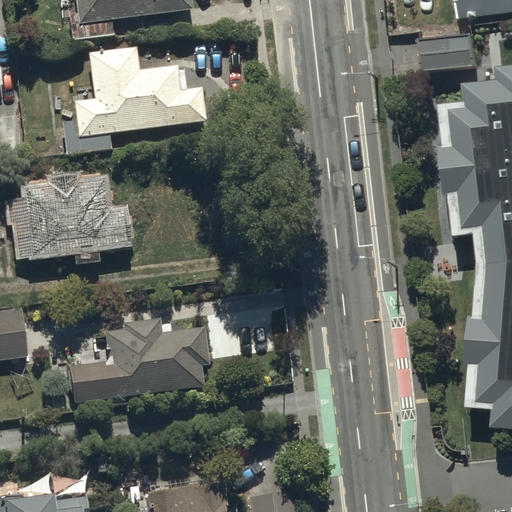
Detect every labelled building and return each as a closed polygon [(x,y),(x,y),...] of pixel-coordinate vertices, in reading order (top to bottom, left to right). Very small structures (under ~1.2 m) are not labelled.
[(72,0),(75,20),(69,21),(72,47),(111,43),(109,28),(191,19),(189,0),(72,0)] [(511,0),(455,0),(457,19),(463,19),(463,22),(511,18),(511,0)] [(420,44),(423,75),(479,69),(476,38),(420,44)] [(135,56),(87,60),(93,108),(72,110),(74,129),(63,130),(65,161),(111,157),(109,140),(204,132),(201,96),(184,98),(182,72),(137,76),(135,56)] [(511,79),(501,81),(502,95),(470,96),(470,116),(440,126),(459,250),(474,251),(479,333),(469,335),(471,423),(490,425),(493,443),(511,444),(511,79)] [(17,117),(0,118),(0,159),(21,158),(17,117)] [(27,267),(27,270),(73,266),(74,273),(97,272),(97,261),(128,259),(128,246),(131,246),(129,224),(126,225),(126,216),(107,217),(105,185),(78,187),(78,184),(44,186),(44,193),(18,195),(18,208),(4,209),(5,233),(11,233),(13,268),(27,267)] [(0,319),(0,367),(25,365),(20,318),(0,319)] [(121,340),(105,341),(107,369),(69,372),(72,411),(203,395),(201,375),(208,375),(204,337),(161,341),(159,327),(120,331),(121,340)] [(201,506),(200,497),(144,502),(144,511),(296,511),(295,499),(248,503),(249,511),(235,511),(236,510),(224,511),(223,504),(201,506)] [(85,511),(84,503),(20,508),(20,504),(0,505),(0,511),(85,511)]
